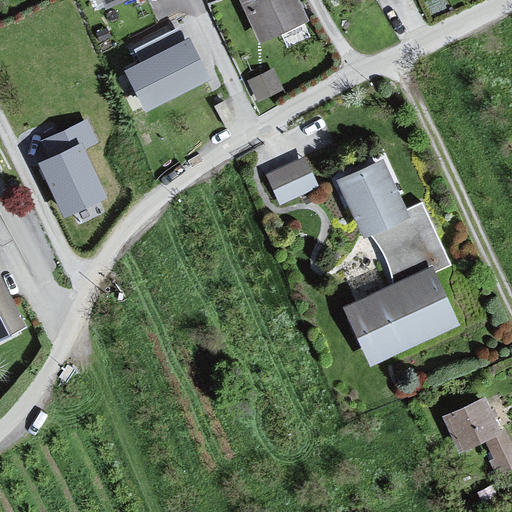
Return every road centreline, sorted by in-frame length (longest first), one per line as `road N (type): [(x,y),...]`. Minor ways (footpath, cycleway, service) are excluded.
road 1 (residential): [(511,0),(301,102),(176,185),(107,252),(45,378),(0,428)]
road 2 (track): [(397,54),(511,310)]
